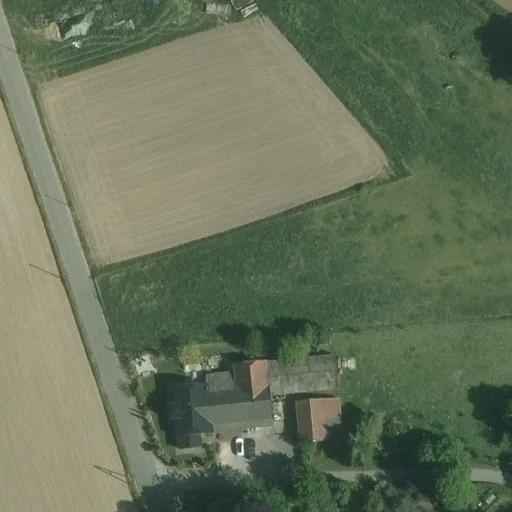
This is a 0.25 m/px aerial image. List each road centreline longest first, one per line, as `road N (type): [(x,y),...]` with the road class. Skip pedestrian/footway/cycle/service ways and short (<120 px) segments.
road 1 (unclassified): [(148,481),(0,40)]
road 2 (unclassified): [(148,481),(511,478)]
